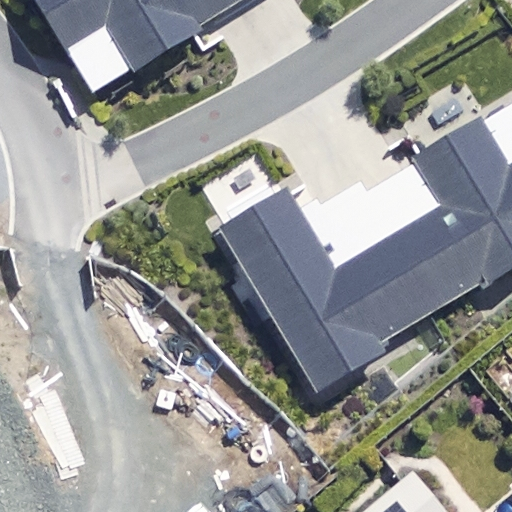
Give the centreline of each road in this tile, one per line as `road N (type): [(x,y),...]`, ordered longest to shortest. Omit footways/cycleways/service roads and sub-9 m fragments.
road 1 (residential): [(48,177),(135,164),(233,116),(414,0)]
road 2 (residential): [(48,177),(39,132),(0,63)]
